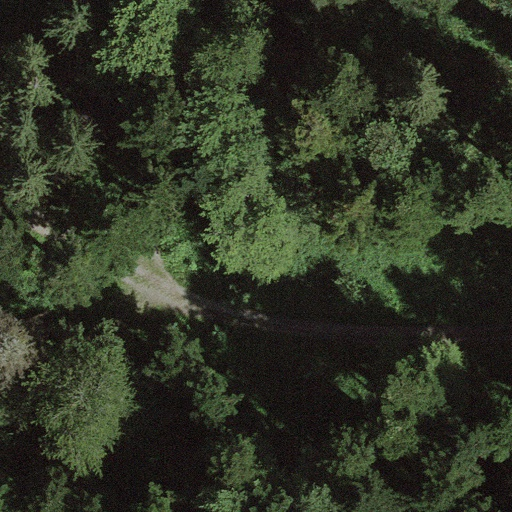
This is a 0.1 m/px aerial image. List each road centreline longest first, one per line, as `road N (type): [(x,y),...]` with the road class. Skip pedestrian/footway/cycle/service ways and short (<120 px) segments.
road 1 (track): [(511,326),(405,333),(277,324),(151,299)]
road 2 (track): [(140,0),(151,299)]
road 3 (track): [(151,299),(0,414)]
road 4 (track): [(151,299),(0,190)]
